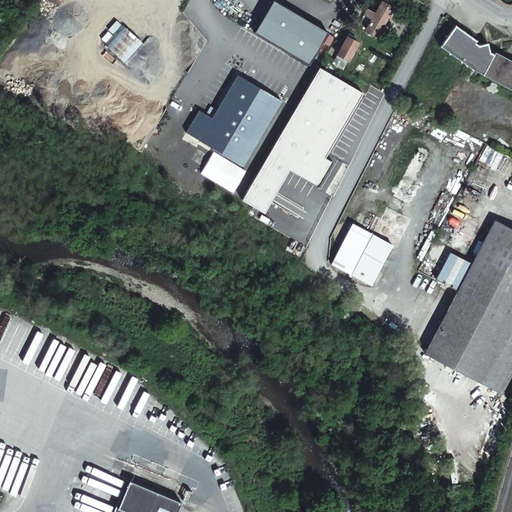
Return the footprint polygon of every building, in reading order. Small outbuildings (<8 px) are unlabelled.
[(377,35),(393,7),(383,1),(375,14),(367,10),(364,16),(371,21),(367,29),(377,35)] [(275,4),(259,34),(313,68),(329,35),(275,4)] [(126,23),(105,43),(122,61),(143,42),(126,23)] [(359,42),(352,38),(353,35),(350,34),(349,36),(347,35),(331,63),(344,69),(359,42)] [(447,55),(457,62),(477,74),(478,73),(490,54),(486,51),(489,44),(482,49),(468,40),(460,35),(447,55)] [(490,54),(478,73),(511,93),(511,63),(492,51),(490,54)] [(365,73),(354,67),(352,73),(368,82),(373,74),(367,70),(365,73)] [(364,92),(322,71),(249,202),(268,213),(296,174),(323,186),(334,161),(329,160),(364,92)] [(248,168),(285,101),(236,78),(215,123),(205,117),(191,137),(248,168)] [(433,126),(409,174),(426,184),(451,135),(433,126)] [(378,236),(395,245),(426,184),(409,174),(378,236)] [(511,226),(497,219),(431,355),(488,381),(501,354),(511,359),(511,226)] [(378,236),(360,227),(340,267),(357,277),(378,236)] [(395,245),(378,236),(357,277),(383,291),(404,250),(395,245)] [(511,378),(511,359),(501,354),(488,381),(506,390),(511,378)] [(200,511),(201,511),(148,492),(139,511),(200,511)]
